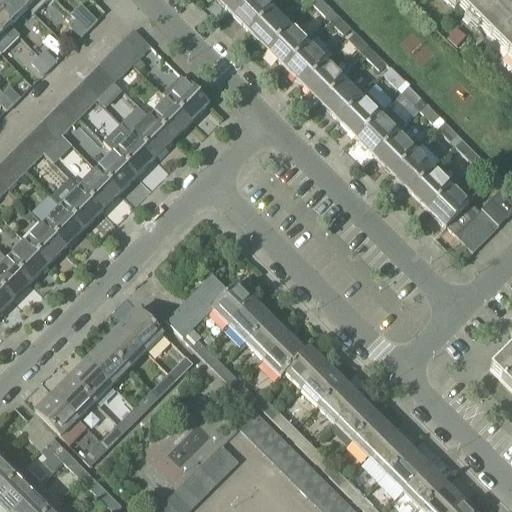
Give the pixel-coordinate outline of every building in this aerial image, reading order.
[(0,0),(0,21),(8,30),(27,11),(15,0),(0,0)] [(15,0),(27,11),(32,17),(49,0),(15,0)] [(212,0),(230,17),(247,0),(212,0)] [(247,0),(230,17),(248,35),(270,12),(257,0),(247,0)] [(511,0),(448,0),(511,63),(511,0)] [(331,14),(318,1),(311,8),(325,21),(331,14)] [(69,18),(74,23),(85,35),(96,24),(79,8),(69,18)] [(248,35),(266,53),(288,30),(270,12),(248,35)] [(349,32),(336,19),(329,25),(342,39),(349,32)] [(0,38),(8,30),(0,21),(0,38)] [(85,35),(74,23),(67,29),(79,41),(85,35)] [(266,53),(283,71),(306,48),(288,30),(266,53)] [(132,33),(123,42),(140,59),(149,50),(132,33)] [(367,50),(353,36),(347,43),(360,57),(367,50)] [(123,42),(115,51),(132,67),(140,59),(123,42)] [(283,71),(302,89),(324,66),(306,48),(283,71)] [(115,51),(106,59),(123,76),(132,67),(115,51)] [(44,53),(37,60),(49,72),(55,65),(44,53)] [(385,68),(371,54),(364,61),(378,75),(385,68)] [(106,59),(97,68),(115,85),(123,76),(106,59)] [(49,72),(37,60),(30,67),(42,78),(49,72)] [(143,69),(138,63),(133,68),(138,74),(143,69)] [(302,89),(319,107),(342,84),(324,66),(302,89)] [(97,68),(89,77),(106,94),(115,85),(97,68)] [(402,85),(389,72),(382,79),(396,92),(402,85)] [(89,77),(81,85),(98,102),(106,94),(89,77)] [(167,103),(166,104),(189,127),(207,108),(185,86),(179,79),(161,97),(167,103)] [(319,107),(337,124),(359,101),(342,84),(319,107)] [(81,85),(72,93),(89,110),(98,102),(81,85)] [(7,89),(1,96),(12,108),(19,101),(7,89)] [(420,103),(407,90),(400,96),(414,110),(420,103)] [(72,93),(64,102),(81,119),(89,110),(72,93)] [(337,124),(355,142),(377,119),(383,112),(366,94),(359,101),(337,124)] [(12,108),(1,96),(0,96),(0,108),(6,115),(12,108)] [(64,102),(56,110),(73,127),(81,119),(64,102)] [(166,104),(148,122),(171,145),(189,127),(166,104)] [(438,121),(425,107),(418,114),(431,128),(438,121)] [(56,110),(47,119),(64,136),(73,127),(56,110)] [(47,119),(38,127),(55,144),(64,136),(47,119)] [(355,142),(373,160),(395,137),(377,119),(355,142)] [(148,122),(131,139),(154,162),(171,145),(148,122)] [(456,139),(442,125),(436,132),(449,146),(456,139)] [(38,127),(30,136),(47,153),(55,144),(38,127)] [(30,136),(21,144),(38,161),(47,153),(30,136)] [(71,136),(65,142),(72,149),(78,143),(71,136)] [(373,160),(390,178),(413,155),(420,148),(413,141),(405,148),(395,137),(373,160)] [(131,139),(113,157),(136,180),(154,162),(131,139)] [(474,157),(460,143),(453,150),(467,164),(474,157)] [(21,144),(12,153),(30,170),(38,161),(21,144)] [(12,153),(4,161),(21,178),(30,170),(12,153)] [(390,178),(408,196),(430,173),(413,155),(390,178)] [(113,157),(94,176),(117,199),(136,180),(113,157)] [(4,161),(0,165),(0,174),(13,187),(21,178),(4,161)] [(471,168),(485,182),(485,181),(491,175),(478,161),(471,168)] [(408,196),(426,214),(449,191),(430,173),(408,196)] [(0,174),(0,190),(5,195),(13,187),(0,174)] [(491,175),(485,181),(498,194),(504,188),(491,175)] [(94,176),(76,194),(99,216),(117,199),(94,176)] [(444,232),(445,230),(467,209),(449,191),(426,214),(444,232)] [(76,194),(59,211),(82,234),(99,216),(76,194)] [(480,214),(496,230),(511,214),(511,209),(498,195),(479,213),(480,214)] [(454,240),(463,231),(471,222),(473,221),(468,216),(470,213),(467,209),(445,230),(454,240)] [(473,210),(470,213),(468,216),(473,221),(478,216),(473,210)] [(59,211),(41,229),(64,251),(82,234),(59,211)] [(480,214),(478,216),(473,221),(471,222),(488,239),(497,231),(496,230),(480,214)] [(471,222),(463,231),(480,248),(488,239),(471,222)] [(41,229),(24,246),(47,269),(64,251),(41,229)] [(463,231),(454,240),(471,257),(480,248),(463,231)] [(24,246),(6,264),(29,287),(47,269),(24,246)] [(6,264),(0,270),(0,292),(12,304),(29,287),(6,264)] [(181,343),(211,313),(210,312),(226,296),(210,279),(164,326),(181,343)] [(211,313),(227,330),(253,304),(235,287),(226,296),(210,312),(211,313)] [(0,315),(12,304),(0,292),(0,315)] [(227,330),(244,347),(270,321),(253,304),(227,330)] [(136,313),(119,330),(144,355),(161,338),(136,313)] [(244,347),(262,364),(287,338),(270,321),(244,347)] [(119,330),(102,347),(127,372),(144,355),(119,330)] [(262,364),(278,381),(308,351),(303,355),(287,338),(262,364)] [(187,349),(198,359),(205,352),(194,341),(187,349)] [(102,347),(85,364),(111,389),(127,372),(102,347)] [(511,348),(488,373),(511,396),(511,348)] [(283,377),(300,394),(325,368),(308,351),(278,381),(279,381),(283,377)] [(205,352),(198,359),(208,370),(215,363),(205,352)] [(85,364),(68,381),(93,406),(111,389),(85,364)] [(178,367),(167,378),(174,385),(185,374),(178,367)] [(300,394),(317,410),(342,385),(325,368),(300,394)] [(221,383),(232,393),(239,386),(228,375),(221,383)] [(174,385),(167,378),(156,389),(163,396),(174,385)] [(68,381),(51,398),(76,423),(93,406),(68,381)] [(317,410),(334,427),(359,402),(342,385),(317,410)] [(239,386),(232,393),(243,404),(249,397),(239,386)] [(33,415),(35,418),(57,439),(59,441),(76,423),(51,398),(33,415)] [(143,401),(133,412),(140,419),(150,408),(143,401)] [(334,427),(351,444),(376,419),(359,402),(334,427)] [(259,412),(270,423),(277,416),(266,405),(259,412)] [(140,419),(133,412),(122,423),(129,430),(140,419)] [(237,433),(245,441),(262,424),(254,416),(237,433)] [(277,416),(270,423),(281,434),(288,427),(277,416)] [(35,418),(27,426),(48,447),(57,439),(35,418)] [(351,444),(368,462),(393,436),(376,419),(351,444)] [(245,441),(254,450),(271,433),(262,424),(245,441)] [(48,447),(27,426),(18,435),(39,456),(48,447)] [(254,450),(262,458),(279,441),(271,433),(254,450)] [(109,435),(98,446),(106,453),(117,442),(109,435)] [(368,462),(385,479),(410,453),(393,436),(368,462)] [(293,446),(304,457),(311,450),(300,439),(293,446)] [(262,458),(271,467),(288,450),(279,441),(262,458)] [(106,453),(98,446),(87,457),(95,464),(106,453)] [(53,476),(62,467),(69,460),(58,449),(51,456),(53,458),(44,467),(53,476)] [(220,450),(207,462),(224,479),(237,466),(220,450)] [(271,467),(280,475),(297,458),(288,450),(271,467)] [(311,450),(304,457),(315,468),(322,461),(311,450)] [(385,479),(402,496),(427,470),(410,453),(385,479)] [(280,475),(288,484),(305,467),(297,458),(280,475)] [(69,460),(62,467),(72,478),(80,471),(69,460)] [(0,495),(17,479),(0,461),(0,495)] [(207,462),(198,471),(215,488),(224,479),(207,462)] [(288,484),(297,492),(314,475),(305,467),(288,484)] [(402,496),(418,511),(419,511),(444,487),(427,470),(402,496)] [(0,495),(0,511),(16,511),(34,495),(41,488),(24,471),(17,479),(0,495)] [(198,471),(190,479),(207,496),(215,488),(198,471)] [(327,480),(338,491),(345,484),(334,473),(327,480)] [(297,492),(305,500),(322,483),(314,475),(297,492)] [(190,479),(181,488),(198,505),(207,496),(190,479)] [(85,490),(96,501),(103,494),(92,483),(85,490)] [(305,500),(314,509),(330,492),(322,483),(305,500)] [(345,484),(338,491),(349,502),(356,494),(345,484)] [(419,511),(453,511),(461,504),(444,487),(419,511)] [(181,488),(173,496),(188,511),(191,511),(198,505),(181,488)] [(314,509),(316,511),(327,511),(339,500),(330,492),(314,509)] [(103,494),(96,501),(107,511),(114,505),(103,494)] [(16,511),(50,511),(34,495),(16,511)] [(188,511),(173,496),(164,505),(171,511),(188,511)] [(327,511),(344,511),(348,509),(339,500),(327,511)]
